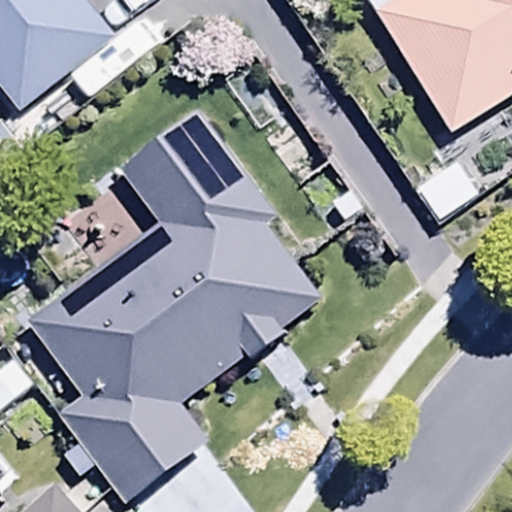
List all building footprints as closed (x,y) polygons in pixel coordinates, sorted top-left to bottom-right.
[(0,0),(0,105),(20,129),(113,55),(68,0),(0,0)] [(511,0),(412,0),(418,9),(379,33),(454,152),(511,115),(511,0)] [(124,193),(161,242),(29,339),(83,413),(60,430),(120,511),(136,511),(208,459),(181,422),(325,316),(270,241),(279,235),(205,134),(124,193)] [(0,187),(24,167),(0,139),(0,187)] [(0,430),(37,401),(14,374),(0,385),(0,430)] [(62,511),(55,503),(45,511),(62,511)]
